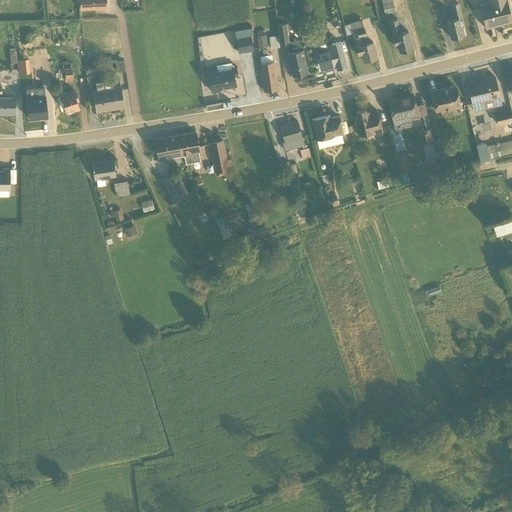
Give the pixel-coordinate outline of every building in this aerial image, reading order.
[(78,0),(80,11),(107,9),(106,0),(78,0)] [(391,0),(380,0),(384,14),(394,12),(391,0)] [(511,22),(511,21),(506,0),(486,0),(487,3),(479,5),(485,29),(511,22)] [(446,21),(451,38),(463,35),(461,27),(463,26),(457,3),(449,5),(453,19),(446,21)] [(399,52),(412,48),(407,30),(400,32),(397,19),(388,22),(392,34),(391,35),(394,44),(397,44),(399,52)] [(363,61),(376,58),(372,42),(372,41),(365,43),(363,37),(366,37),(363,27),(361,20),(350,23),(349,24),(344,26),(346,35),(352,34),(358,54),(361,54),(363,61)] [(288,43),(286,23),(277,24),(280,44),(288,43)] [(234,32),(238,53),(253,50),(250,36),(252,35),(251,29),(234,32)] [(265,35),(256,36),(258,48),(267,47),(265,35)] [(269,37),(270,48),(279,47),(277,36),(269,37)] [(329,39),(313,43),(320,70),(336,66),(337,68),(345,66),(339,41),(330,43),(329,39)] [(287,53),(292,76),(307,73),(302,50),(287,53)] [(18,73),(29,73),(28,58),(17,59),(18,73)] [(125,71),(123,60),(115,62),(117,73),(125,71)] [(273,62),(259,63),(264,92),(277,90),(273,62)] [(52,71),(53,78),(58,78),(59,81),(72,79),(71,68),(70,68),(70,63),(62,63),(62,69),(58,69),(58,71),(52,71)] [(207,71),(211,92),(219,91),(219,89),(235,86),(234,77),(237,77),(235,66),(230,67),(231,69),(217,71),(217,69),(207,71)] [(467,83),(473,112),(501,105),(494,77),(467,83)] [(111,80),(95,82),(96,89),(93,90),(96,110),(123,107),(120,86),(112,87),(111,80)] [(442,110),(442,112),(460,108),(455,88),(453,86),(449,87),(448,89),(448,90),(447,89),(447,88),(431,91),(435,111),(442,110)] [(26,90),(29,119),(47,118),(44,88),(26,90)] [(78,100),(74,90),(60,95),(60,97),(48,101),(53,117),(78,109),(76,101),(78,100)] [(388,101),(394,128),(397,130),(401,129),(403,127),(402,125),(410,123),(410,120),(419,118),(418,116),(426,115),(424,104),(415,105),(413,96),(388,101)] [(0,97),(0,114),(15,115),(15,97),(0,97)] [(365,109),(355,112),(356,116),(353,117),(358,136),(373,133),(373,134),(382,132),(377,112),(366,114),(365,109)] [(511,121),(511,117),(510,109),(495,113),(497,125),(511,121)] [(318,148),(342,143),(341,135),(348,133),(345,121),(339,122),(337,116),(330,118),(329,115),(312,119),(318,148)] [(297,122),(280,127),(284,142),(282,143),(284,151),(293,149),(293,151),(296,150),(295,148),(301,146),(302,150),(299,150),(302,159),(310,157),(305,141),(303,142),(297,122)] [(488,122),(477,124),(479,135),(490,133),(488,122)] [(429,127),(416,130),(420,146),(422,145),(425,159),(435,157),(432,143),(433,143),(429,127)] [(185,164),(200,161),(198,152),(199,152),(195,133),(176,136),(180,157),(184,156),(185,164)] [(167,165),(181,163),(180,157),(176,136),(154,140),(158,161),(166,159),(167,165)] [(223,139),(208,142),(216,177),(229,174),(223,139)] [(434,140),(436,151),(442,150),(439,139),(434,140)] [(511,140),(499,143),(498,142),(496,142),(494,143),(493,144),(485,146),(488,158),(511,153),(511,140)] [(406,153),(396,156),(403,186),(408,184),(406,172),(410,171),(406,153)] [(112,159),(92,162),(94,180),(96,180),(97,187),(105,185),(104,178),(115,177),(112,159)] [(283,176),(296,173),(294,165),(291,165),(290,163),(288,164),(288,162),(280,164),(283,176)] [(0,171),(0,197),(8,197),(8,190),(9,190),(9,183),(15,183),(15,169),(9,169),(2,169),(2,171),(0,171)] [(417,175),(419,180),(428,177),(427,172),(417,175)] [(186,195),(176,173),(162,180),(172,202),(186,195)] [(329,182),(327,174),(321,176),(323,184),(329,182)] [(385,179),(376,182),(378,189),(387,186),(385,179)] [(129,194),(127,181),(113,183),(115,197),(116,197),(129,194)] [(153,209),(151,200),(141,203),(143,212),(153,209)] [(304,216),(299,200),(292,203),(296,218),(304,216)] [(120,210),(113,211),(116,221),(123,219),(120,210)] [(239,210),(214,220),(217,228),(218,228),(218,230),(225,227),(226,229),(244,222),(239,210)] [(511,222),(510,218),(493,224),(497,237),(505,234),(507,240),(511,238),(511,222)] [(248,223),(254,236),(261,233),(256,220),(248,223)] [(124,229),(126,237),(137,234),(134,226),(124,229)] [(104,237),(107,247),(112,246),(109,235),(104,237)] [(511,264),(503,268),(507,279),(511,277),(511,264)]
